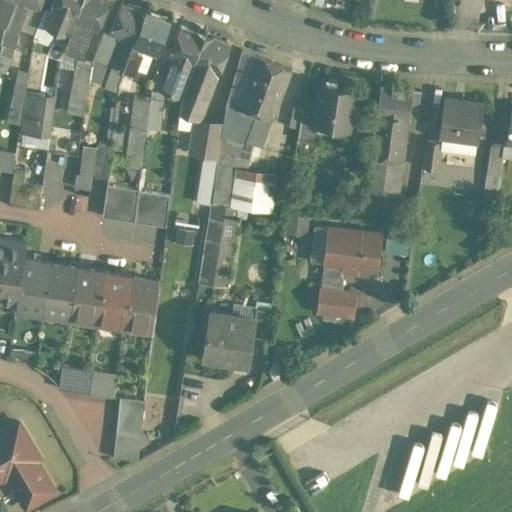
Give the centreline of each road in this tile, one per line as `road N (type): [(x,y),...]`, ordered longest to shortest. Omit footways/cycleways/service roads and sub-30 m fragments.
road 1 (residential): [(114,503),(511,268)]
road 2 (unclassified): [(214,0),(350,47),(511,59)]
road 3 (residential): [(0,210),(55,220),(102,248),(158,258)]
